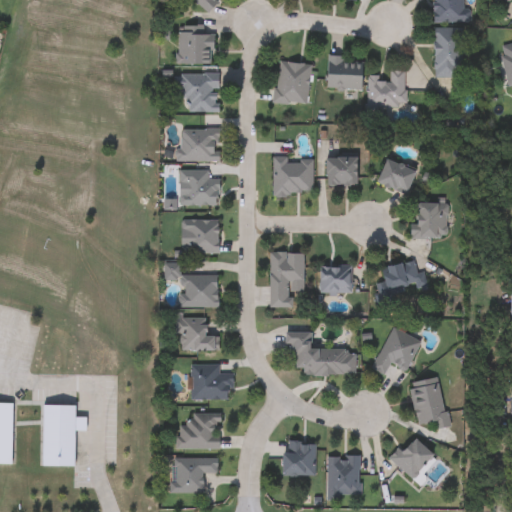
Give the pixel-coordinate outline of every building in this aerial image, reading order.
[(220,0),(206,14),(192,0),(220,0)] [(463,0),(464,9),(470,9),(470,23),(432,24),(432,0),(463,0)] [(177,28),(212,28),(212,65),(177,65),(177,28)] [(434,79),(434,29),(462,29),(462,79),(434,79)] [(499,46),(511,43),(511,86),(507,87),(499,46)] [(361,90),(328,90),(328,59),(361,59),(361,90)] [(277,63),(310,66),(306,107),(273,104),(277,63)] [(405,72),(405,108),(366,107),(367,78),(388,78),(388,72),(405,72)] [(188,113),(188,98),(174,98),(174,75),(218,75),(218,113),(188,113)] [(219,163),(178,163),(178,130),(219,130),(219,163)] [(326,186),(326,158),(356,158),(356,186),(326,186)] [(312,160),(312,197),(272,197),(272,160),(312,160)] [(405,196),(377,184),(387,161),(416,173),(405,196)] [(179,171),(208,171),(208,182),(218,182),(218,207),(179,207),(179,171)] [(446,240),(414,240),(414,204),(446,204),(446,240)] [(187,233),(180,233),(180,221),(218,221),(218,254),(187,254),(187,233)] [(268,308),(268,253),(303,253),(303,292),(292,292),(292,308),(268,308)] [(381,267),(414,262),(416,273),(423,272),(426,287),(393,292),(394,303),(378,306),(374,284),(383,283),(381,267)] [(350,267),(350,294),(319,294),(319,267),(350,267)] [(179,276),(217,275),(217,308),(179,308),(178,279),(168,279),(168,269),(179,269),(179,276)] [(207,318),(207,335),(218,335),(218,351),(176,351),(176,318),(207,318)] [(372,369),(391,328),(421,342),(407,371),(390,363),(384,375),(372,369)] [(285,357),(285,333),(311,333),(311,350),(354,349),(355,375),(297,375),(297,357),(285,357)] [(190,400),(190,365),(219,365),(219,374),(231,374),(231,400),(190,400)] [(417,425),(409,382),(438,377),(447,427),(434,429),(433,423),(417,425)] [(0,402),(12,403),(12,464),(0,464),(0,402)] [(42,466),(42,405),(75,405),(75,466),(42,466)] [(219,450),(176,450),(176,426),(187,427),(188,413),(220,414),(219,450)] [(410,479),(389,458),(412,435),(433,456),(410,479)] [(283,477),(284,442),(314,443),(314,477),(283,477)] [(359,456),(360,495),(339,495),(339,501),(327,501),(327,457),(359,456)] [(204,494),(172,494),(172,458),(217,459),(217,475),(204,475),(204,494)]
